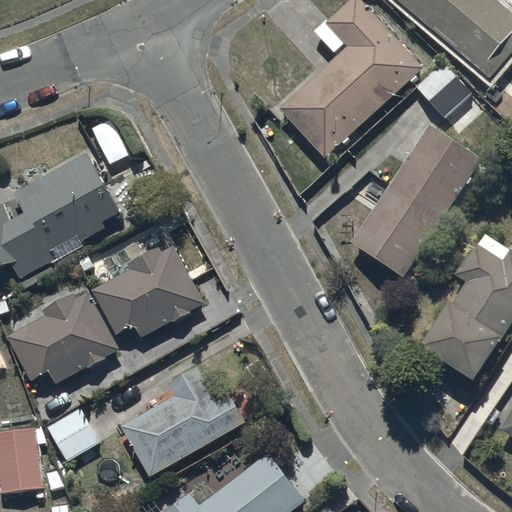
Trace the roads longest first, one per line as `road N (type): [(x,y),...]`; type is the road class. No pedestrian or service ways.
road 1 (residential): [(148,21),(347,403),(403,470),(452,511)]
road 2 (residential): [(148,21),(0,82)]
